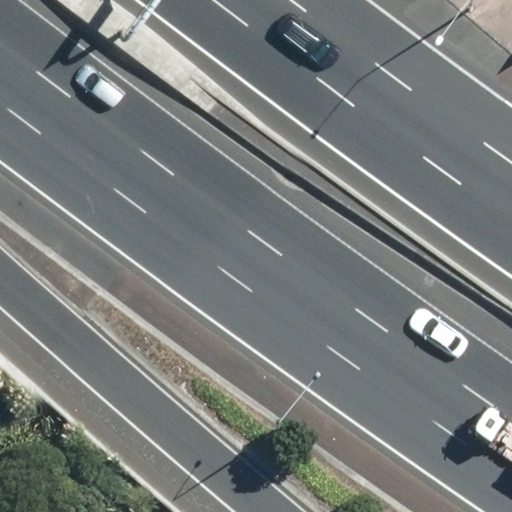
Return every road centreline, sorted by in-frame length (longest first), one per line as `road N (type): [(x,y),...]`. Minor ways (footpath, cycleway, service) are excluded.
road 1 (motorway): [(511,418),(330,295),(0,40)]
road 2 (motorway): [(189,0),(511,240)]
road 3 (motorway): [(270,511),(0,281)]
